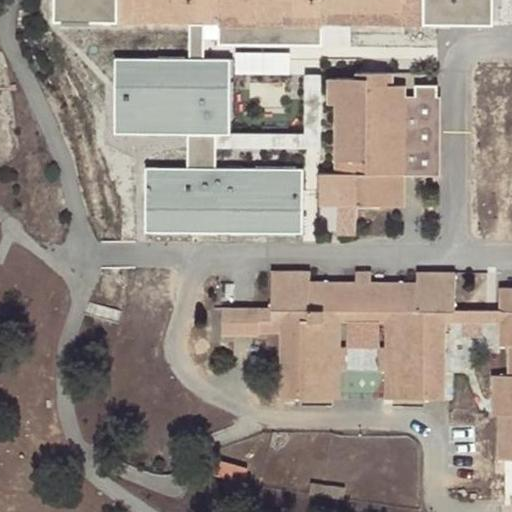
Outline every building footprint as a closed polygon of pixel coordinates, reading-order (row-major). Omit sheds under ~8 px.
[(55,0),(56,21),(189,21),(189,57),(113,57),(113,131),(186,131),(186,164),(142,163),(142,231),(300,231),(300,166),(215,165),(215,132),(230,132),(230,54),(204,54),(204,22),(218,22),(218,44),(323,45),(323,24),(492,24),(491,0),(55,0)] [(318,170),(318,202),(404,203),(404,171),(435,171),(436,83),(415,83),(415,95),(404,94),(404,82),(393,81),(392,70),(356,69),(356,75),(335,75),(335,170),(318,170)] [(253,306),(252,332),(281,333),(280,396),(341,396),(341,369),(348,369),(348,346),(342,345),(343,321),(387,322),(387,347),(381,346),(380,370),(386,370),(386,397),(446,398),(448,321),(456,321),(501,322),(500,343),(510,343),(510,374),(494,375),(494,412),(500,414),(498,458),(511,457),(511,285),(502,286),(501,309),(457,308),(457,271),(418,271),(418,280),(373,279),(358,280),(312,278),(312,269),(273,268),(272,307),(253,306)] [(357,271),(358,280),(373,279),(373,270),(357,271)] [(253,334),(252,332),(253,306),(224,306),(224,334),(253,334)]
